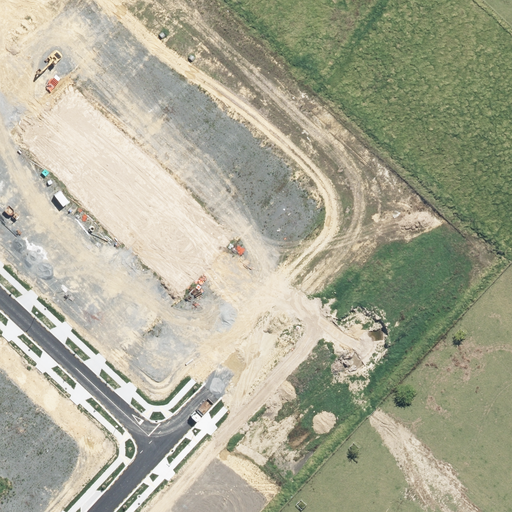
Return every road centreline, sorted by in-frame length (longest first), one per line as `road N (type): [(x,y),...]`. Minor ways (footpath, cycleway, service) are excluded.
road 1 (unknown): [(191,0),(398,194),(200,403)]
road 2 (residential): [(162,444),(0,293)]
